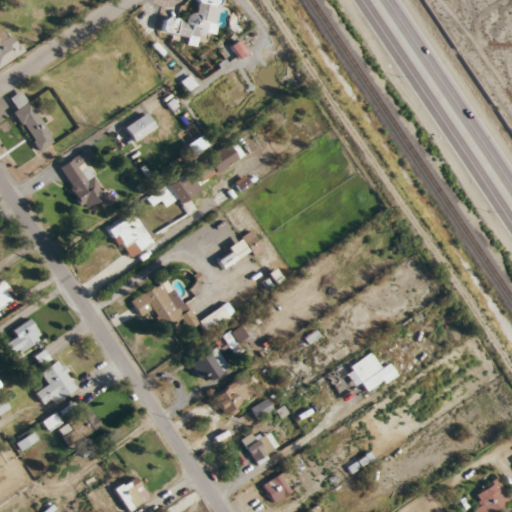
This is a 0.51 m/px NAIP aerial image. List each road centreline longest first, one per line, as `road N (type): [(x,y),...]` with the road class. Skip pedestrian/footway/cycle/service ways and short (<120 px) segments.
road 1 (residential): [(219,511),(0,179)]
road 2 (primary): [(383,0),(511,191)]
road 3 (residential): [(0,82),(122,0)]
